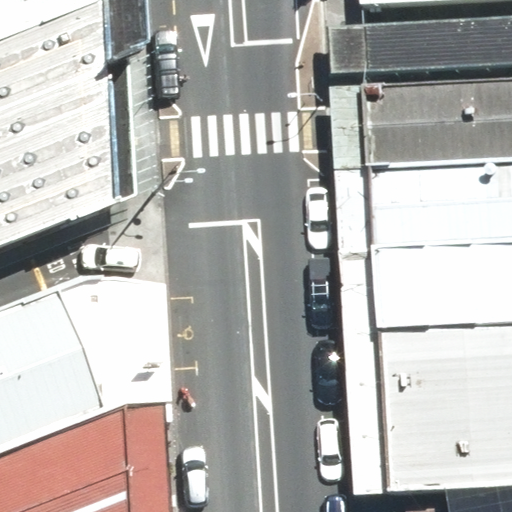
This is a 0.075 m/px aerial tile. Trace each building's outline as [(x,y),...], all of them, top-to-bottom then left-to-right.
[(0,0),(0,251),(98,213),(119,0),(0,0)] [(398,0),(360,0),(362,14),(399,11),(398,0)] [(511,0),(398,0),(399,11),(511,4),(511,0)] [(511,18),(327,28),(331,75),(511,66),(511,18)] [(511,83),(367,91),(389,496),(511,491),(511,83)] [(354,497),(389,496),(367,91),(326,84),(354,497)] [(111,258),(0,298),(0,433),(122,387),(111,258)] [(0,511),(115,511),(135,504),(122,387),(0,433),(0,511)]
